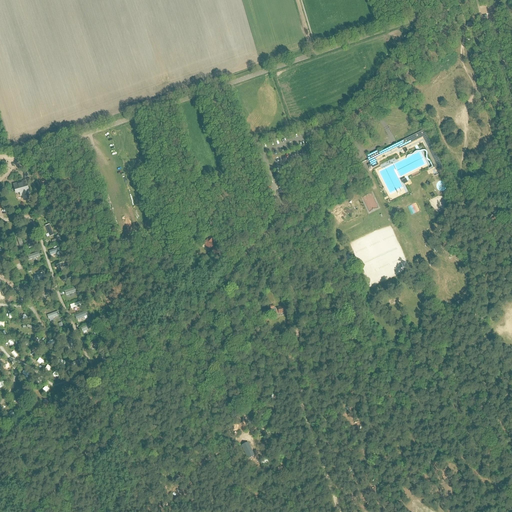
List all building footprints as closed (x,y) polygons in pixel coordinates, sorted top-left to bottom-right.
[(445,172),(424,130),(379,153),(379,151),(367,156),(369,161),(370,164),(369,165),(370,168),(372,167),(373,168),(379,166),(375,159),(398,147),(399,150),(423,138),(439,169),(437,170),(439,175),(445,172)] [(25,185),(24,182),(14,185),(16,194),(20,193),(21,196),(22,196),(22,197),(25,196),(25,195),(29,194),(27,185),(25,185)] [(361,191),(353,195),(360,208),(364,206),(363,204),(367,202),(361,191)] [(397,204),(400,210),(408,207),(406,201),(397,204)] [(204,244),(210,250),(212,247),(214,246),(211,243),(214,239),(211,236),(208,240),(204,244)] [(341,259),(348,268),(352,265),(351,265),(345,257),(345,256),(341,259)] [(252,415),(244,417),(247,427),(255,425),(252,415)] [(248,457),(254,454),(248,442),(242,445),(248,457)]
